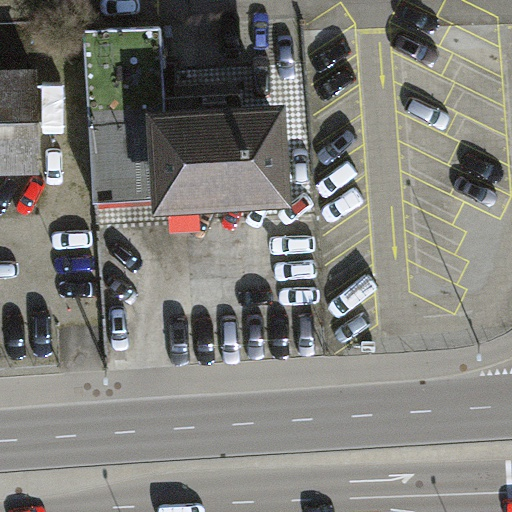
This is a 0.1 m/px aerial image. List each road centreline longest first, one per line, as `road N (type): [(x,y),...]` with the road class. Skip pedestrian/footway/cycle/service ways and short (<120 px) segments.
road 1 (primary): [(511,412),(0,446)]
road 2 (primary): [(386,510),(511,506)]
